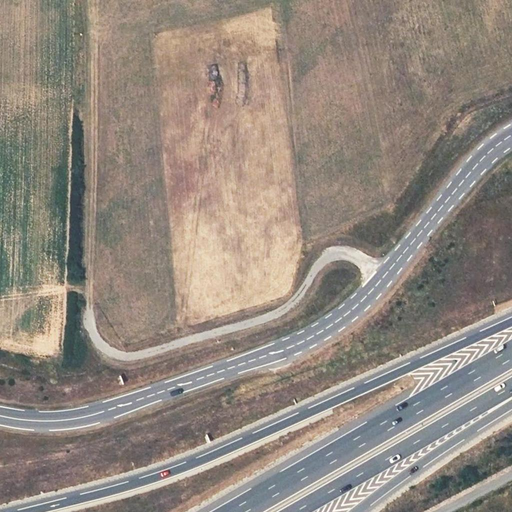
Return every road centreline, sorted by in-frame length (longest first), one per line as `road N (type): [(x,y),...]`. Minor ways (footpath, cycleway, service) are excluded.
road 1 (track): [(390,277),(340,252),(323,258),(305,294),(279,314),(136,356),(102,348),(89,328),(88,306),(98,126),(90,1)]
road 2 (tertiary): [(0,417),(86,419),(303,345),(370,298),(469,180),(511,143)]
road 3 (motorway): [(511,319),(186,466),(19,511)]
road 4 (motorway): [(511,351),(228,511)]
road 5 (motorway): [(297,511),(511,383)]
road 6 (motorway): [(356,511),(511,399)]
